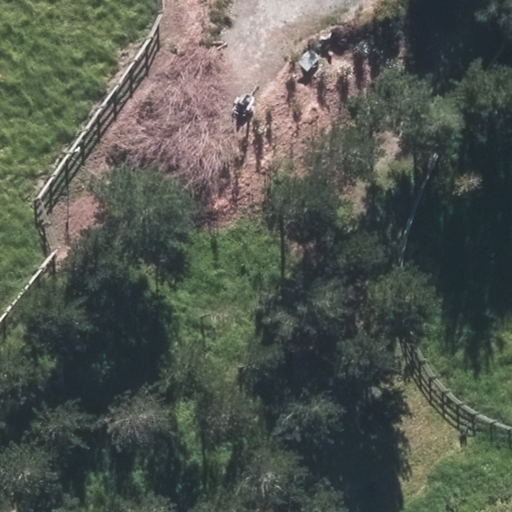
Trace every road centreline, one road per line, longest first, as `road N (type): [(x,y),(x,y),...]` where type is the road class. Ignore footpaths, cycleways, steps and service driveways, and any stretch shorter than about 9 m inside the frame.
road 1 (unknown): [(241,511),(316,409),(302,323),(373,210),(387,119),(457,0)]
road 2 (unknown): [(266,0),(263,23),(172,148)]
